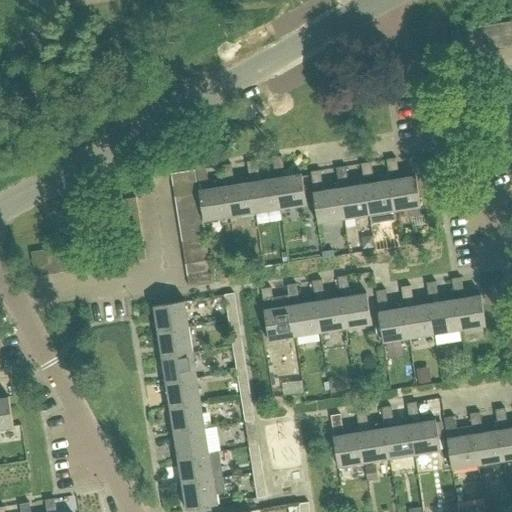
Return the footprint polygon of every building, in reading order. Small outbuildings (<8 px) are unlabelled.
[(503,49),(511,47),(511,26),(511,22),(499,24),(503,49)] [(491,51),(503,49),(499,24),(487,26),(491,51)] [(479,53),(491,51),(487,26),(475,28),(479,53)] [(466,55),(479,53),(475,28),(462,30),(466,55)] [(454,57),(466,55),(462,30),(451,32),(451,33),(454,57)] [(283,171),(281,158),(282,158),(282,156),(272,158),(274,172),(282,170),(282,171),(283,171)] [(398,172),(395,160),(396,160),(396,158),(386,160),(388,174),(396,172),(396,173),(398,172)] [(258,175),(256,162),(257,162),(256,160),(247,162),(249,176),(257,175),(258,175)] [(372,176),(370,164),(371,164),(370,162),(361,164),(363,178),(371,176),(371,177),(372,176)] [(233,179),(231,166),(231,164),(222,166),(224,180),(232,179),(233,179)] [(347,181),(345,168),(345,166),(336,168),(338,182),(346,180),(346,181),(347,181)] [(207,183),(205,170),(206,170),(205,168),(196,170),(198,184),(206,183),(207,183)] [(173,185),(196,182),(194,170),(171,174),(173,185)] [(322,185),(320,172),(320,170),(310,172),(312,186),(320,185),(321,185),(322,185)] [(275,178),(280,210),(306,205),(301,174),(275,178)] [(389,180),(394,212),(420,207),(415,175),(389,180)] [(255,214),(280,210),(275,178),(250,182),(255,214)] [(369,216),(394,212),(389,180),(364,184),(369,216)] [(174,197),(198,193),(196,182),(173,185),(174,197)] [(230,218),(255,214),(250,182),(225,186),(230,218)] [(344,220),(369,216),(364,184),(339,188),(344,220)] [(204,222),(230,218),(225,186),(199,190),(204,222)] [(318,224),(344,220),(339,188),(313,192),(318,224)] [(176,208),(200,204),(198,193),(174,197),(176,208)] [(113,214),(137,210),(135,198),(111,201),(113,214)] [(178,219),(202,215),(200,204),(176,208),(178,219)] [(115,226),(139,222),(137,210),(113,214),(115,226)] [(180,230),(204,227),(202,215),(178,219),(180,230)] [(129,236),(141,234),(139,222),(115,226),(117,238),(129,236)] [(182,242),(205,238),(204,227),(180,230),(182,242)] [(129,236),(133,261),(145,259),(141,234),(129,236)] [(121,263),(133,261),(129,236),(117,238),(121,263)] [(109,265),(121,263),(117,238),(105,240),(109,265)] [(183,253),(207,249),(205,238),(182,242),(183,253)] [(97,267),(109,265),(105,240),(93,242),(97,267)] [(84,269),(97,267),(93,242),(80,244),(84,269)] [(72,271),(84,269),(80,244),(68,246),(72,271)] [(60,273),(72,271),(68,246),(56,248),(60,273)] [(47,275),(60,273),(56,248),(44,250),(47,275)] [(185,264),(209,260),(207,249),(183,253),(185,264)] [(35,277),(47,275),(44,250),(33,252),(31,252),(35,277)] [(187,275),(211,272),(209,260),(185,264),(187,275)] [(211,272),(187,275),(189,287),(213,283),(212,282),(211,274),(211,272)] [(349,290),(347,277),(347,276),(337,277),(339,291),(347,290),(348,290),(349,290)] [(463,292),(461,279),(461,278),(451,279),(454,293),(462,292),(463,292)] [(322,280),(312,281),(314,295),(322,294),(324,294),(321,281),(322,281),(322,280)] [(438,296),(435,283),(436,283),(436,282),(426,283),(428,297),(436,296),(438,296)] [(298,298),(296,285),(297,285),(296,284),(287,285),(288,295),(289,299),(297,298),(298,298)] [(412,300),(412,298),(410,287),(411,287),(410,286),(401,287),(403,301),(411,300),(412,300)] [(264,309),(269,341),(295,337),(290,305),(289,299),(288,295),(272,298),(271,289),(271,288),(261,289),(264,309)] [(347,290),(339,291),(340,297),(345,329),(371,325),(367,295),(366,293),(350,295),(349,290),(348,290),(347,290)] [(387,304),(385,291),(385,290),(375,291),(378,305),(386,304),(387,304)] [(227,312),(237,311),(234,293),(225,295),(224,295),(227,312)] [(322,294),(314,295),(315,301),(320,333),(345,329),(340,297),(325,299),(324,294),(322,294)] [(454,299),(460,331),(485,327),(480,295),(454,299)] [(434,335),(460,331),(454,299),(429,303),(434,335)] [(157,332),(189,327),(185,301),(153,306),(157,332)] [(295,337),(320,333),(315,301),(290,305),(295,337)] [(409,339),(434,335),(429,303),(404,307),(409,339)] [(383,343),(409,339),(404,307),(378,311),(383,343)] [(161,357),(193,352),(189,327),(157,332),(161,357)] [(233,346),(242,344),(239,328),(230,329),(233,346)] [(242,344),(233,346),(235,363),(245,361),(242,344)] [(165,383),(197,378),(193,352),(161,357),(165,383)] [(169,408),(201,403),(197,378),(165,383),(169,408)] [(241,397),(250,395),(248,378),(238,380),(241,397)] [(250,395),(241,397),(243,413),(253,412),(250,395)] [(0,397),(0,430),(13,428),(8,396),(0,397)] [(418,416),(416,403),(416,402),(406,404),(409,418),(417,416),(417,417),(418,416)] [(173,433),(205,428),(201,403),(169,408),(173,433)] [(392,420),(390,408),(391,407),(391,406),(381,408),(383,422),(391,420),(391,421),(392,420)] [(506,422),(504,410),(505,410),(504,408),(495,410),(497,424),(505,422),(505,423),(506,422)] [(359,432),(364,463),(389,459),(384,428),(369,430),(369,424),(367,425),(365,412),(366,412),(365,410),(356,412),(359,432)] [(470,414),(472,427),(478,465),(503,461),(498,430),(483,432),(482,426),(481,426),(479,414),(479,412),(470,414)] [(333,436),(338,468),(364,463),(359,432),(344,434),(343,428),(342,429),(340,416),(340,414),(331,416),(334,436),(333,436)] [(478,465),(472,427),(456,429),(454,416),(444,418),(452,470),(478,465)] [(409,424),(415,455),(440,451),(435,419),(409,424)] [(389,459),(415,455),(409,424),(384,428),(389,459)] [(503,461),(511,460),(511,427),(498,430),(503,461)] [(209,453),(205,428),(173,433),(177,459),(209,453)] [(249,447),(258,446),(256,429),(246,430),(249,447)] [(258,446),(249,447),(251,464),(261,462),(258,446)] [(181,484),(222,477),(218,452),(209,453),(177,459),(181,484)] [(222,477),(181,484),(186,510),(218,505),(216,494),(225,492),(222,477)] [(257,498),(267,497),(264,479),(254,481),(257,498)] [(55,499),(45,500),(46,511),(56,511),(54,500),(55,500),(55,499)] [(300,511),(309,511),(308,502),(299,504),(300,511)] [(20,511),(31,511),(29,503),(19,504),(20,511)]
